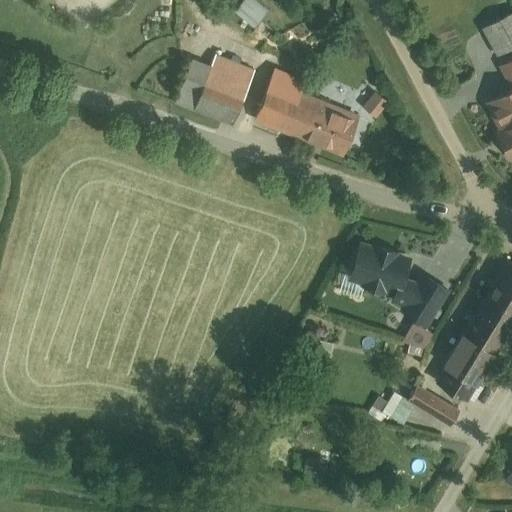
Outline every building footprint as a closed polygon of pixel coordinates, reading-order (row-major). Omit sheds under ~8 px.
[(253,0),(234,0),(230,4),(250,24),(264,11),(253,0)] [(511,11),(486,25),(500,53),(511,46),(511,11)] [(252,66),(210,50),(191,102),(233,118),(252,66)] [(511,58),(506,61),(511,74),(511,84),(485,98),(511,153),(511,58)] [(307,73),(267,59),(250,110),(345,142),(356,109),(300,91),(307,73)] [(362,238),(350,283),(403,297),(403,295),(413,297),(403,314),(429,330),(457,284),(430,268),(427,275),(410,270),(415,252),(362,238)] [(511,311),(511,253),(504,248),(445,350),(478,370),(511,311)] [(452,401),(417,381),(411,392),(446,412),(452,401)] [(394,394),(383,416),(404,426),(415,404),(394,394)] [(306,458),(303,479),(325,482),(328,461),(306,458)]
